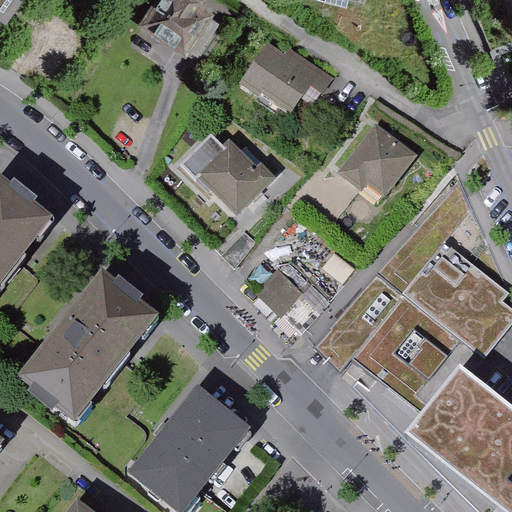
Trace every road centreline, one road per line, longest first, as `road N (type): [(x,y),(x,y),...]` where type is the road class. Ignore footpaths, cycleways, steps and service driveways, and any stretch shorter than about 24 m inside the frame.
road 1 (tertiary): [(326,427),(0,111)]
road 2 (residential): [(432,0),(511,185)]
road 3 (residential): [(133,511),(0,404)]
